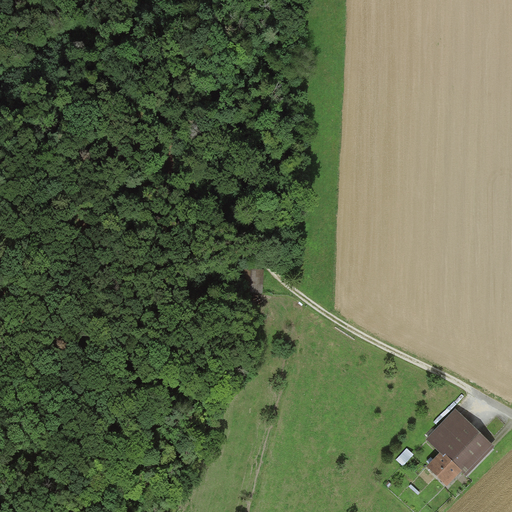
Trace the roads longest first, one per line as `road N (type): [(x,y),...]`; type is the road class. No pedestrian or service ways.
road 1 (track): [(488,397),(356,333),(293,292),(168,177)]
road 2 (track): [(168,177),(81,153),(51,156),(0,183)]
road 3 (track): [(202,25),(168,177)]
